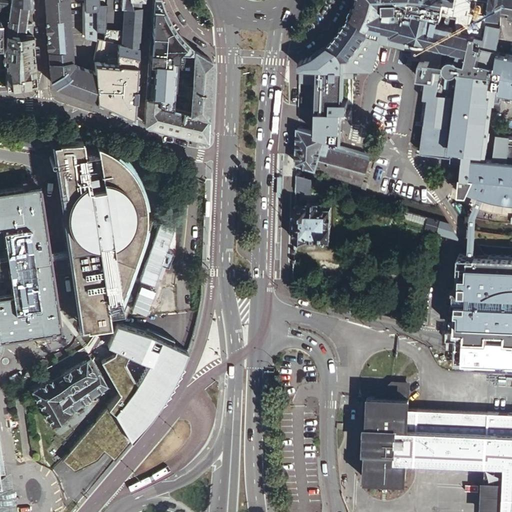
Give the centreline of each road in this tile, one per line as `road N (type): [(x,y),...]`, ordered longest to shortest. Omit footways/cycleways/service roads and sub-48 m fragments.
road 1 (primary): [(225,156),(231,435)]
road 2 (residential): [(22,363),(63,340),(70,327),(43,169),(0,154)]
road 3 (primary): [(262,256),(274,58),(286,6)]
road 4 (unclassified): [(334,511),(323,356),(304,339),(261,333)]
road 5 (primary): [(263,500),(256,431),(261,333)]
road 6 (primary): [(225,3),(225,156)]
road 7 (tertiary): [(231,435),(191,475),(112,511)]
road 8 (residential): [(138,137),(147,0)]
road 9 (unclassified): [(262,256),(241,245),(244,164),(225,156)]
